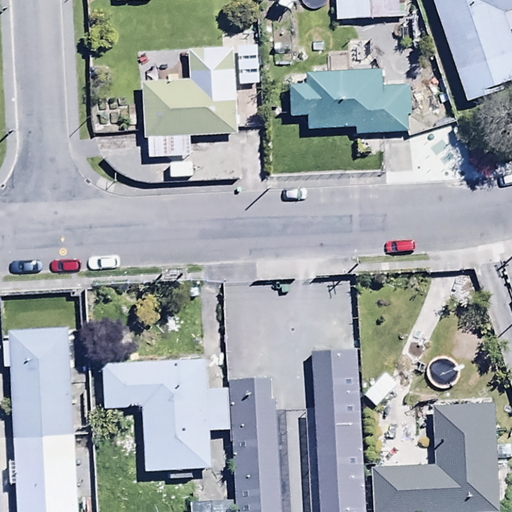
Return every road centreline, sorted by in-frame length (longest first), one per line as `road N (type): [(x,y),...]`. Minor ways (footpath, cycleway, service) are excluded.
road 1 (residential): [(49,238),(511,209)]
road 2 (residential): [(34,0),(49,238)]
